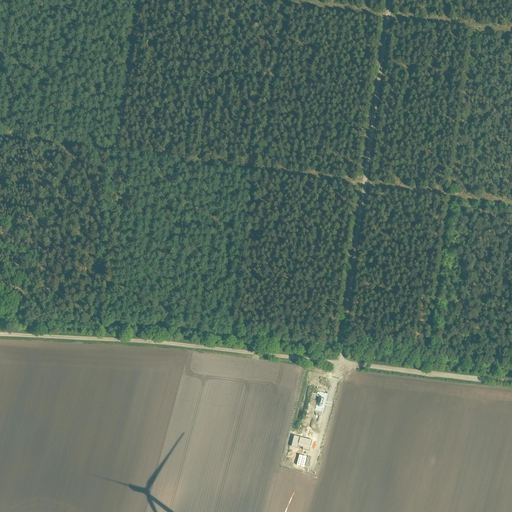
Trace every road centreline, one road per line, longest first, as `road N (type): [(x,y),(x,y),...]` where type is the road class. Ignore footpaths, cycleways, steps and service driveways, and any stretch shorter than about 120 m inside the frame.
road 1 (track): [(0,335),(511,382)]
road 2 (track): [(341,361),(390,0)]
